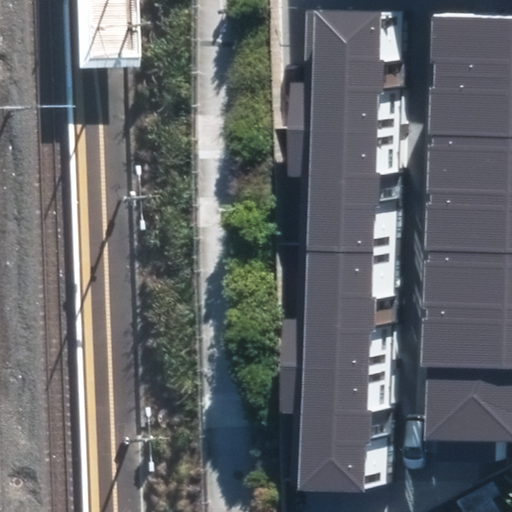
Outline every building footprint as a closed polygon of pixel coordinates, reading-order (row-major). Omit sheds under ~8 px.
[(121,0),(50,0),(52,77),(124,75),(121,0)] [(288,0),(286,124),(349,125),(349,121),(438,123),(438,84),(440,0),(288,0)] [(511,0),(490,0),(489,87),(511,87),(511,0)] [(451,174),(372,173),(370,247),(450,249),(451,174)] [(511,173),(458,173),(454,344),(511,345),(511,173)]
